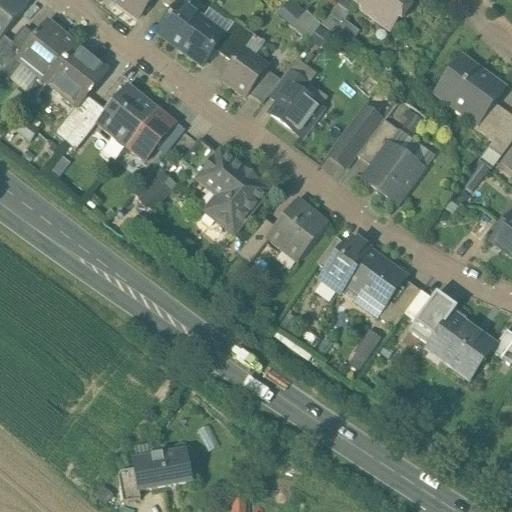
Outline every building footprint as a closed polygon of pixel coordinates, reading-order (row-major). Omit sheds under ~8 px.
[(17,0),(0,0),(0,41),(3,37),(27,8),(17,0)] [(117,0),(115,3),(138,20),(152,0),(117,0)] [(182,0),(167,0),(163,5),(173,12),(178,5),(182,0)] [(306,13),(291,0),(288,0),(277,12),(293,28),(306,13)] [(339,0),(336,6),(350,16),(357,5),(356,4),(359,0),(339,0)] [(359,0),(356,4),(357,5),(363,10),(361,13),(378,26),(381,22),(390,29),(397,20),(402,20),(407,13),(406,8),(411,0),(359,0)] [(201,22),(178,5),(173,12),(157,34),(180,51),(201,22)] [(306,13),(293,28),(309,42),(320,26),(306,13)] [(224,38),(201,22),(180,51),(202,67),(214,51),(224,38)] [(76,47),(46,23),(22,53),(16,60),(19,63),(46,85),(76,47)] [(235,23),(224,38),(214,51),(224,58),(244,30),(235,23)] [(244,30),(224,58),(233,66),(243,53),(254,37),(244,30)] [(0,60),(12,45),(3,37),(0,41),(0,60)] [(12,45),(0,60),(0,86),(19,63),(16,60),(22,53),(12,45)] [(107,72),(76,47),(46,85),(77,110),(107,72)] [(266,70),(243,53),(233,66),(222,82),(245,99),(248,94),(264,73),(266,70)] [(504,92),(460,60),(434,95),(476,127),(478,128),(494,106),(504,92)] [(308,85),(289,71),(275,91),(285,98),(292,88),(301,95),(308,85)] [(264,73),(248,94),(263,104),(278,83),(264,73)] [(156,112),(126,88),(96,125),(126,150),(156,112)] [(301,95),(292,88),(285,98),(271,117),(300,138),(321,109),(301,95)] [(511,118),(494,106),(478,128),(476,127),(474,130),(492,143),(511,118)] [(156,112),(126,150),(144,164),(174,126),(156,112)] [(83,121),(73,113),(54,136),(65,144),(83,121)] [(511,116),(492,143),(488,149),(500,159),(511,142),(511,116)] [(83,121),(65,144),(75,152),(94,130),(83,121)] [(383,122),(357,158),(370,168),(388,144),(389,145),(398,133),(383,122)] [(218,155),(200,140),(198,142),(199,142),(181,164),(181,163),(180,165),(181,167),(182,166),(198,180),(218,155)] [(389,145),(388,144),(370,168),(364,176),(380,188),(375,194),(394,208),(412,183),(410,182),(419,169),(421,171),(422,169),(389,145)] [(243,173),(221,155),(222,155),(220,153),(218,155),(198,180),(197,182),(199,183),(226,205),(215,219),(214,219),(213,221),(215,222),(231,235),(233,237),(235,235),(234,234),(266,194),(267,194),(268,192),(266,191),(256,183),(255,181),(255,182),(245,174),(245,173),(244,172),(243,173)] [(160,176),(139,201),(154,212),(174,187),(160,176)] [(327,227),(296,202),(274,229),(266,239),(269,241),(297,264),(327,227)] [(484,212),(468,231),(479,240),(495,221),(484,212)] [(511,214),(490,241),(511,258),(511,214)] [(265,222),(237,256),(249,266),(269,241),(266,239),(274,229),(265,222)] [(316,266),(326,273),(345,247),(335,240),(316,266)] [(345,247),(326,273),(322,280),(340,293),(348,283),(347,282),(368,253),(351,240),(345,247)] [(347,282),(348,283),(363,294),(383,308),(380,312),(381,313),(404,282),(405,279),(368,253),(347,282)] [(380,312),(376,318),(393,330),(403,316),(420,293),(404,282),(381,313),(380,312)] [(420,293),(403,316),(414,324),(431,301),(420,293)] [(383,308),(363,294),(356,303),(376,318),(380,312),(383,308)] [(431,301),(414,324),(408,332),(428,347),(451,316),(452,317),(456,310),(435,295),(431,301)] [(428,347),(426,350),(450,368),(469,382),(494,347),(452,317),(451,316),(428,347)] [(511,336),(506,332),(490,353),(509,367),(511,363),(511,336)] [(370,358),(378,338),(365,333),(358,354),(370,358)] [(185,454),(132,463),(134,473),(138,493),(190,484),(185,454)] [(134,473),(120,476),(118,479),(123,504),(140,501),(138,493),(134,473)]
